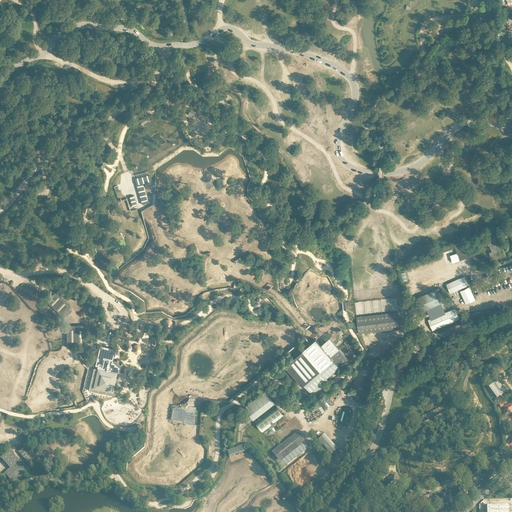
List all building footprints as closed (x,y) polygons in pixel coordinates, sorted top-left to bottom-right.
[(450,53),(449,57),(457,58),(462,55),(463,47),(459,46),(455,47),(452,49),(450,53)] [(141,123),(142,124),(150,119),(147,114),(147,115),(145,116),(139,120),(139,121),(140,122),(141,123)] [(45,147),(41,144),(36,150),(33,154),(37,158),(45,147)] [(150,174),(136,178),(143,204),(149,202),(146,193),(146,191),(143,182),(151,180),(150,174)] [(224,216),(231,218),(232,211),(226,209),(224,216)] [(490,245),(492,251),(489,252),(490,258),(501,254),(497,242),(496,243),(494,237),(492,237),(492,236),(486,238),(489,245),(490,245)] [(456,253),(450,255),(450,257),(452,262),(471,256),(472,259),(474,264),(479,262),(478,257),(474,247),(471,248),(470,244),(468,245),(467,240),(454,244),(455,247),(458,254),(456,254),(456,253)] [(252,247),(238,249),(239,256),(253,253),(252,247)] [(196,267),(199,262),(190,257),(187,263),(196,267)] [(308,263),(306,266),(318,273),(320,269),(308,263)] [(464,276),(446,284),(450,293),(460,288),(462,288),(468,285),(464,276)] [(445,300),(439,286),(413,297),(420,313),(427,310),(430,318),(427,319),(432,331),(459,319),(455,308),(445,312),(441,302),(445,300)] [(462,288),(460,288),(461,290),(460,291),(466,303),(475,299),(469,286),(463,289),(462,288)] [(55,291),(46,300),(60,314),(61,315),(64,313),(67,316),(72,310),(69,308),(70,306),(55,291)] [(492,309),(460,313),(461,318),(493,314),(492,309)] [(113,333),(120,314),(111,311),(104,330),(113,333)] [(365,315),(356,317),(357,324),(358,333),(400,328),(398,312),(390,313),(383,313),(374,314),(365,315)] [(172,325),(172,323),(171,321),(170,320),(168,319),(166,320),(165,320),(164,321),(164,322),(164,324),(164,326),(166,328),(168,328),(169,328),(170,328),(171,327),(172,327),(172,325)] [(66,339),(66,341),(67,346),(79,345),(79,349),(80,349),(82,349),(83,349),(87,348),(87,338),(84,338),(83,329),(87,329),(86,325),(83,325),(66,325),(66,339)] [(282,367),(284,370),(285,371),(286,373),(292,380),(293,381),(295,383),(297,385),(301,381),(312,393),(312,394),(314,392),(325,383),(329,380),(328,379),(327,377),(333,372),(339,366),(348,359),(339,348),(330,337),(322,343),(317,337),(310,344),(303,350),(300,352),(295,356),(282,367)] [(129,342),(126,342),(123,345),(124,349),(126,351),(130,350),(132,348),(132,344),(129,342)] [(134,352),(138,353),(141,351),(142,348),(140,345),(136,344),(134,345),(133,346),(132,349),(134,352)] [(98,369),(93,387),(112,392),(116,375),(116,373),(118,374),(118,373),(120,368),(112,362),(112,361),(115,348),(111,348),(110,347),(100,345),(95,365),(97,366),(97,368),(98,369)] [(112,362),(120,368),(122,364),(121,365),(120,364),(119,364),(119,362),(119,361),(120,361),(119,360),(118,360),(117,361),(116,361),(115,360),(115,359),(115,358),(115,357),(112,361),(112,362)] [(118,381),(119,378),(118,378),(117,377),(116,376),(116,375),(112,392),(93,387),(98,369),(97,368),(94,367),(93,368),(91,378),(88,390),(115,396),(118,381)] [(507,391),(499,380),(489,387),(497,398),(507,391)] [(250,415),(253,420),(275,403),(264,390),(264,391),(263,391),(247,403),(247,404),(246,405),(243,407),(247,412),(250,415)] [(506,415),(511,412),(511,403),(503,407),(506,415)] [(276,405),(255,422),(258,425),(263,431),(284,415),(276,405)] [(196,414),(196,406),(190,406),(186,409),(173,408),(172,419),(185,420),(188,424),(195,424),(195,417),(196,414)] [(444,407),(422,418),(425,423),(447,412),(444,407)] [(276,449),(272,452),(279,461),(280,462),(284,467),(300,455),(309,448),(305,443),(306,442),(298,432),(276,449)] [(319,439),(332,454),(338,449),(325,434),(319,439)] [(228,451),(229,456),(230,457),(245,452),(245,451),(243,446),(240,447),(236,449),(234,449),(228,451)] [(18,452),(28,465),(31,462),(25,455),(26,454),(22,449),(18,452)] [(5,474),(12,482),(14,482),(17,483),(19,482),(20,481),(20,480),(23,477),(24,477),(24,474),(24,473),(27,470),(9,450),(0,458),(10,468),(3,474),(4,475),(5,474)] [(496,461),(503,468),(509,463),(501,455),(496,461)] [(482,471),(489,480),(495,475),(489,466),(482,471)] [(394,474),(385,482),(390,489),(400,482),(394,474)] [(468,480),(473,490),(480,486),(475,476),(468,480)] [(453,489),(457,499),(465,495),(460,486),(453,489)] [(406,487),(401,497),(408,501),(413,491),(406,487)] [(437,495),(440,505),(448,504),(445,493),(437,495)] [(421,494),(419,504),(427,506),(429,496),(421,494)]
